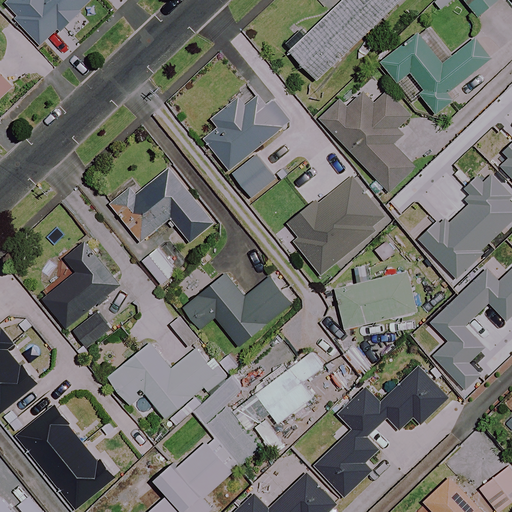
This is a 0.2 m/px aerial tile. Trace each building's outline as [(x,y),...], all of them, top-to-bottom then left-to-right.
[(60,0),(4,0),(20,16),(37,0),(58,0),(59,1),(60,0)] [(403,0),(346,0),(310,36),(303,29),(286,45),(320,80),(403,0)] [(503,0),(466,0),(481,18),(503,0)] [(457,42),(434,10),(386,45),(417,87),(427,80),(441,100),(458,88),(451,80),(498,45),(482,23),(457,42)] [(0,102),(15,89),(0,72),(0,102)] [(413,108),(391,83),(377,95),(367,83),(351,98),(343,90),(323,108),(352,140),(391,182),(417,158),(396,135),(406,125),(400,120),(413,108)] [(298,117),(281,97),(268,108),(260,97),(248,108),(240,99),(214,120),(221,128),(207,140),(232,170),(298,117)] [(351,148),(291,201),(332,246),(392,194),(351,148)] [(511,165),(502,173),(511,185),(511,165)] [(217,224),(172,167),(118,209),(144,242),(173,218),(193,243),(217,224)] [(294,305),(241,236),(213,258),(227,276),(187,308),(203,329),(219,317),(241,346),(294,305)] [(122,286),(87,241),(67,257),(79,272),(46,298),(69,327),(122,286)] [(177,272),(159,249),(145,260),(164,283),(177,272)] [(421,311),(410,270),(338,289),(348,329),(421,311)] [(114,329),(99,311),(76,330),(91,348),(114,329)] [(203,337),(183,313),(171,324),(190,347),(203,337)] [(12,347),(0,332),(0,406),(4,411),(38,383),(10,349),(12,347)] [(352,430),(314,466),(347,501),(380,470),(372,461),(383,450),(369,436),(388,419),(400,432),(415,417),(424,426),(460,393),(411,341),(335,413),(352,430)] [(173,369),(152,343),(111,377),(133,403),(147,392),(168,418),(207,386),(210,390),(225,377),(200,347),(173,369)] [(323,368),(311,353),(289,371),(284,365),(255,389),(282,423),(314,397),(304,384),(323,368)] [(244,389),(233,377),(196,411),(243,462),(263,444),(226,405),(244,389)] [(114,479),(57,407),(22,435),(79,507),(114,479)] [(142,457),(120,433),(102,448),(123,473),(142,457)] [(237,464),(213,438),(179,469),(215,509),(243,483),(231,469),(237,464)] [(173,460),(159,446),(148,456),(163,470),(173,460)] [(511,501),(511,466),(482,489),(500,511),(511,501)] [(328,511),(340,501),(309,470),(270,508),(256,493),(236,511),(328,511)] [(133,511),(158,488),(141,471),(112,499),(124,511),(133,511)] [(485,511),(453,477),(426,501),(435,511),(485,511)] [(0,511),(17,511),(2,494),(0,495),(0,511)] [(44,511),(31,496),(20,506),(25,511),(44,511)]
